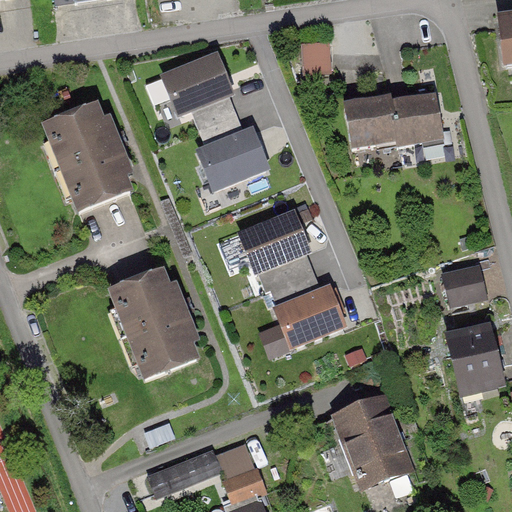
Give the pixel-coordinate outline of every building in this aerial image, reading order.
[(511,16),(500,18),(507,70),(511,69),(511,16)] [(332,45),(300,47),(302,76),(334,73),(332,45)] [(225,54),(164,78),(181,121),(242,97),(225,54)] [(395,97),(347,108),(358,156),(399,147),(400,155),(448,145),(438,95),(397,104),(395,97)] [(102,106),(44,128),(79,220),(137,198),(102,106)] [(260,130),(200,153),(217,196),(276,173),(260,130)] [(302,214),(244,235),(260,279),(318,258),(302,214)] [(480,267),(440,277),(449,316),(489,306),(480,267)] [(167,272),(109,295),(145,386),(203,363),(167,272)] [(337,289),(279,312),(296,356),(354,333),(337,289)] [(493,326),(447,337),(465,407),(511,396),(493,326)] [(390,400),(331,421),(360,498),(418,476),(390,400)] [(166,428),(144,435),(150,452),(172,445),(166,428)] [(215,451),(148,477),(158,502),(224,477),(215,451)] [(256,472),(222,485),(233,511),(267,499),(256,472)]
